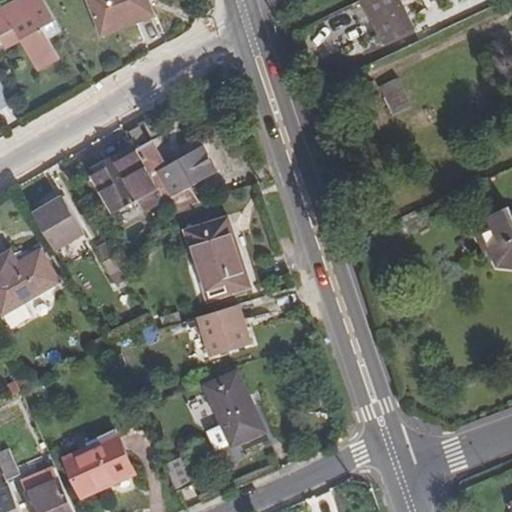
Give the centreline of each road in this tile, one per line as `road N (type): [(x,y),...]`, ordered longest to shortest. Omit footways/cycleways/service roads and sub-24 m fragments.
road 1 (tertiary): [(243,17),(386,439)]
road 2 (residential): [(0,170),(222,40),(243,17)]
road 3 (residential): [(386,439),(225,511)]
road 4 (residential): [(511,434),(399,479)]
